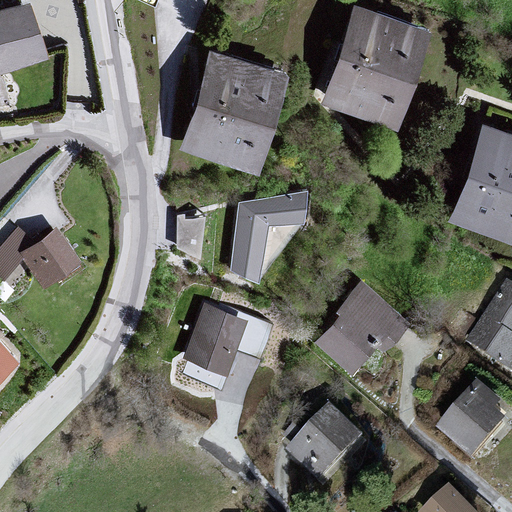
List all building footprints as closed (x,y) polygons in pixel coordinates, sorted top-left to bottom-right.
[(314,101),(387,125),(420,27),(346,2),(314,101)] [(0,74),(44,57),(23,3),(0,10),(0,74)] [(247,169),(277,71),(208,54),(173,146),(247,169)] [(511,132),(474,120),(441,219),(511,244),(511,132)] [(296,222),(301,188),(234,202),(223,268),(253,281),(265,223),(296,222)] [(177,218),(177,254),(202,254),(202,218),(177,218)] [(14,228),(0,243),(0,276),(1,278),(17,261),(45,281),(71,261),(51,227),(14,228)] [(511,289),(504,284),(465,341),(509,376),(511,371),(511,289)] [(360,285),(308,337),(349,376),(399,322),(360,285)] [(241,318),(197,303),(178,357),(218,375),(241,318)] [(0,350),(0,370),(10,362),(0,350)] [(476,387),(434,432),(469,462),(511,416),(476,387)] [(325,410),(283,454),(317,486),(358,439),(325,410)] [(422,511),(468,511),(446,489),(422,511)]
